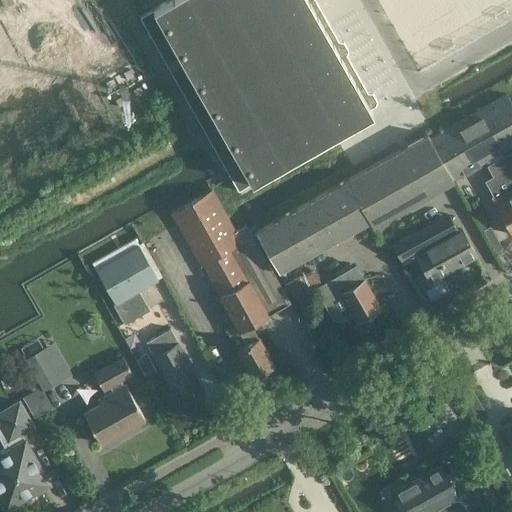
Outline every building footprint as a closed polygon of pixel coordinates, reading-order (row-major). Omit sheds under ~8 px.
[(167,0),(151,9),(138,17),(226,170),(237,190),(250,182),(256,179),(326,140),(338,133),(345,129),(366,117),(371,114),(368,108),(374,105),(375,101),(371,93),(366,92),(345,54),(346,50),(342,42),(337,41),(315,0),(167,0)] [(452,181),(511,146),(511,103),(508,96),(429,141),(452,181)] [(368,217),(373,227),(452,181),(429,141),(426,135),(346,180),(368,217)] [(496,161),(511,188),(511,157),(509,153),(496,161)] [(491,199),(511,236),(511,235),(511,188),(496,161),(486,166),(493,177),(484,181),(494,198),(491,199)] [(254,232),(276,270),(368,217),(346,180),(254,232)] [(202,265),(219,296),(249,279),(268,314),(288,303),(245,225),(235,231),(212,189),(170,212),(200,267),(202,265)] [(431,281),(476,257),(461,229),(457,232),(448,216),(394,245),(404,263),(417,256),(431,281)] [(139,292),(159,281),(138,244),(96,268),(115,304),(113,305),(124,324),(150,310),(139,292)] [(320,284),(339,315),(352,307),(359,320),(381,307),(356,263),(320,284)] [(249,279),(219,296),(239,331),(251,324),(268,314),(249,279)] [(246,345),(236,350),(253,379),(275,367),(259,337),(258,338),(251,324),(239,331),(238,331),(246,345)] [(169,329),(147,341),(171,385),(194,373),(169,329)] [(44,390),(64,379),(47,347),(25,358),(44,390)] [(147,354),(136,360),(146,377),(156,371),(147,354)] [(113,390),(104,395),(99,397),(101,402),(84,411),(101,442),(145,418),(126,383),(124,384),(121,378),(133,371),(124,356),(95,371),(104,387),(110,384),(113,390)] [(0,506),(2,509),(49,483),(25,440),(23,441),(18,433),(34,425),(20,401),(0,412),(0,432),(5,442),(7,441),(10,445),(0,450),(0,506)] [(511,424),(502,430),(509,442),(509,443),(511,447),(511,424)] [(398,508),(401,507),(403,511),(431,511),(437,509),(438,511),(459,511),(465,509),(463,504),(476,497),(461,469),(447,476),(440,465),(393,492),(395,496),(393,497),(398,508)] [(488,474),(495,489),(507,483),(500,468),(488,474)]
